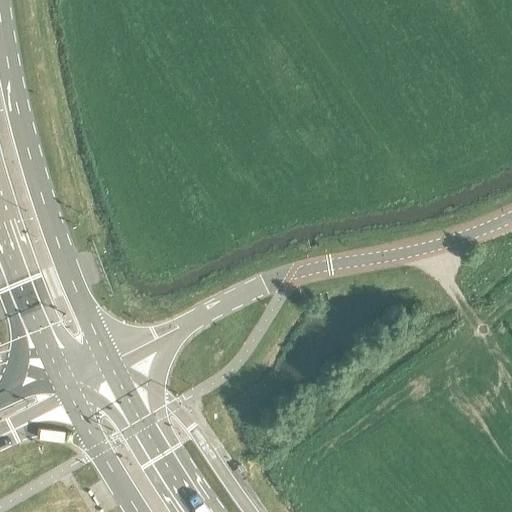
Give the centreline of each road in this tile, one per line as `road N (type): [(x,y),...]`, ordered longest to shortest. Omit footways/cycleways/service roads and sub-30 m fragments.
road 1 (unclassified): [(112,370),(142,344),(290,272),(414,249),(511,217)]
road 2 (primary): [(112,370),(47,215),(0,11)]
road 3 (primary): [(197,511),(112,370)]
road 4 (primary): [(0,227),(59,377)]
road 5 (primary): [(71,403),(140,511)]
